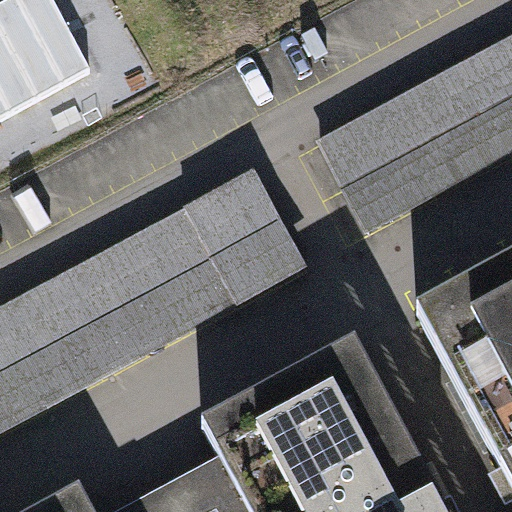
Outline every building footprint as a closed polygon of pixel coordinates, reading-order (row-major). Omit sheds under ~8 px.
[(47,0),(9,0),(0,5),(0,124),(89,76),(47,0)] [(511,42),(321,146),(371,238),(511,161),(511,42)] [(257,175),(0,311),(0,437),(309,273),(257,175)] [(511,511),(511,263),(400,322),(499,511),(511,511)] [(66,511),(63,506),(51,511),(425,511),(345,358),(197,435),(217,472),(139,511),(66,511)]
